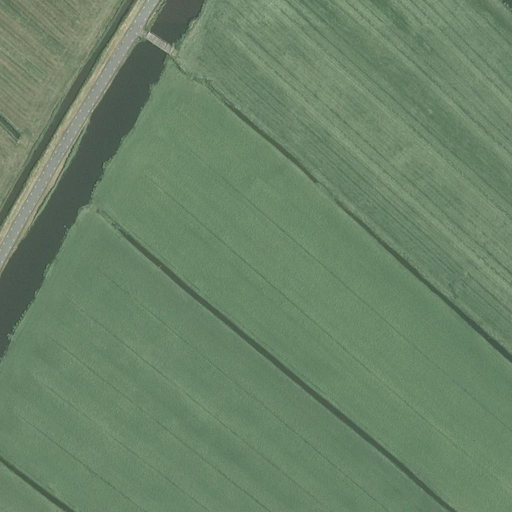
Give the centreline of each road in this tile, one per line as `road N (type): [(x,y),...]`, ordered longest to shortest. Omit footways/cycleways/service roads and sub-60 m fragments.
road 1 (unclassified): [(0,260),(151,0)]
road 2 (track): [(257,114),(211,73),(135,28)]
